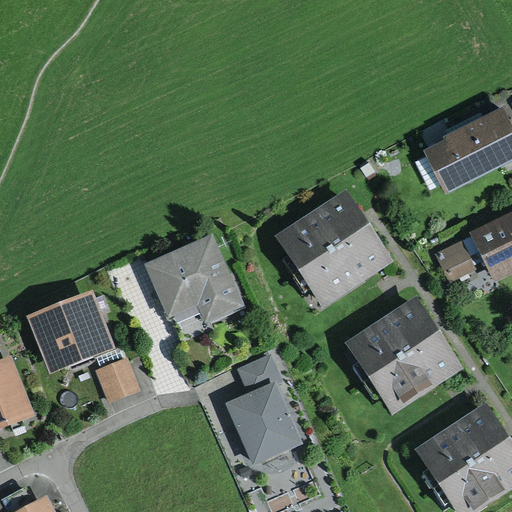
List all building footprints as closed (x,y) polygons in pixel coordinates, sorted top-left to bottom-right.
[(448,136),(449,139),(428,150),(447,187),(511,154),(511,130),(501,109),(448,136)] [(323,303),(386,262),(344,199),(282,240),(323,303)] [(511,219),(476,237),(495,277),(511,268),(511,219)] [(200,302),(208,319),(237,306),(209,243),(150,269),(170,315),(200,302)] [(438,256),(449,278),(471,267),(460,245),(438,256)] [(36,322),(52,364),(104,344),(87,302),(36,322)] [(393,410),(456,369),(414,306),(352,347),(393,410)] [(230,407),(254,463),(298,444),(272,386),(281,382),(270,358),(239,371),(251,398),(230,407)] [(98,373),(109,401),(137,390),(126,362),(98,373)] [(0,367),(0,424),(26,415),(7,365),(0,367)] [(460,511),(469,511),(511,483),(511,454),(484,412),(422,453),(460,511)] [(25,490),(1,503),(6,511),(45,511),(42,505),(36,509),(25,490)]
